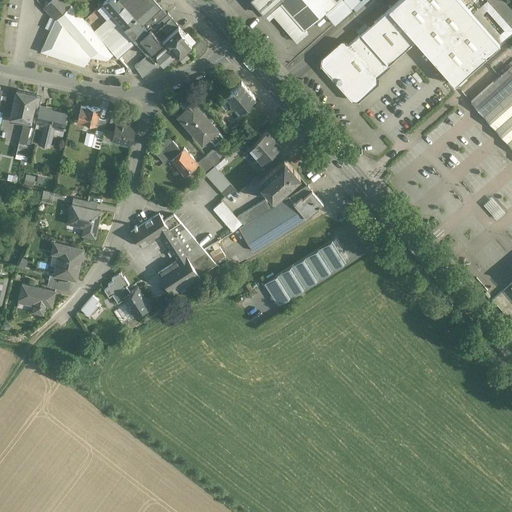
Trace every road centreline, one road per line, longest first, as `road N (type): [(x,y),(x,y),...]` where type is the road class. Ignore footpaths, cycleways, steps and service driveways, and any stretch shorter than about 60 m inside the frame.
road 1 (tertiary): [(241,46),(511,348)]
road 2 (residential): [(68,304),(103,261),(117,225),(133,180),(146,92)]
road 3 (residential): [(0,67),(146,92)]
